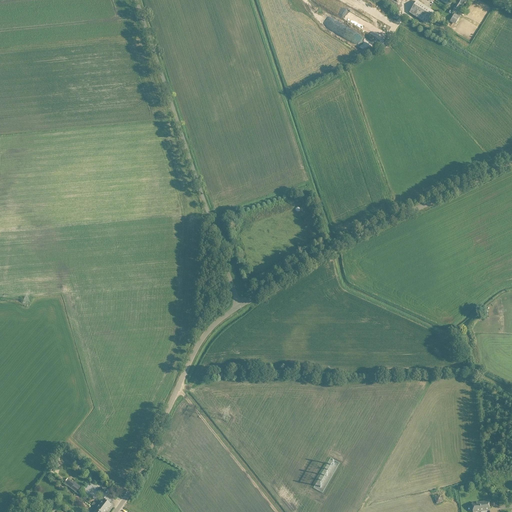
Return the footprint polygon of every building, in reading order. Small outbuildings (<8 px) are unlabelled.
[(458,0),(453,8),(459,12),(466,0),(458,0)] [(409,13),(426,24),(434,12),(417,1),(409,13)] [(388,15),(383,16),(382,11),(378,13),(380,17),(382,17),(383,23),(390,21),(388,15)] [(71,460),(77,466),(81,461),(69,452),(68,454),(72,458),(71,460)] [(81,490),(82,489),(69,480),(65,485),(88,502),(91,498),(81,490)] [(440,495),(433,496),(435,504),(442,502),(440,495)] [(91,505),(93,506),(100,511),(105,511),(111,505),(104,500),(102,503),(98,500),(95,503),(94,502),(91,505)] [(486,511),(490,511),(488,502),(471,504),(472,511),(480,511),(481,511),(486,511)]
